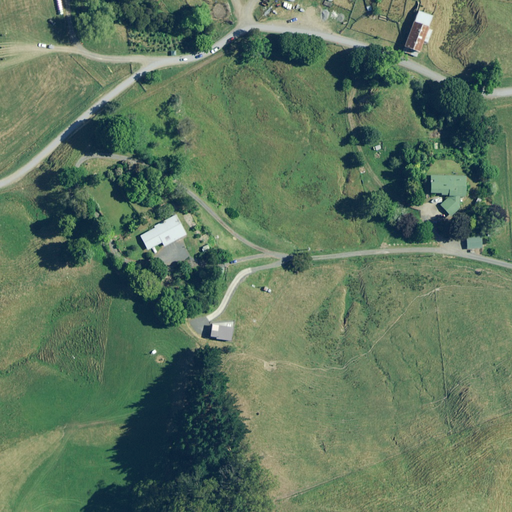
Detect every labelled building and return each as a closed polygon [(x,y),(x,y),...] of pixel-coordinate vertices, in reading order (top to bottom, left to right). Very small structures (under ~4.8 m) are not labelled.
[(432,17),(417,11),(404,47),(419,53),(423,42),(427,43),(432,31),(427,29),(432,17)] [(393,42),(383,39),(382,45),(391,48),(393,42)] [(441,205),(452,217),(460,207),(460,197),(465,197),(466,177),(431,176),(430,193),(442,194),(442,195),(447,196),(447,199),(441,205)] [(504,215),(498,205),(487,211),(493,221),(504,215)] [(186,235),(176,215),(154,227),(155,228),(140,236),(148,250),(162,243),(164,247),(186,235)] [(485,248),(484,236),(466,237),(467,249),(485,248)]
